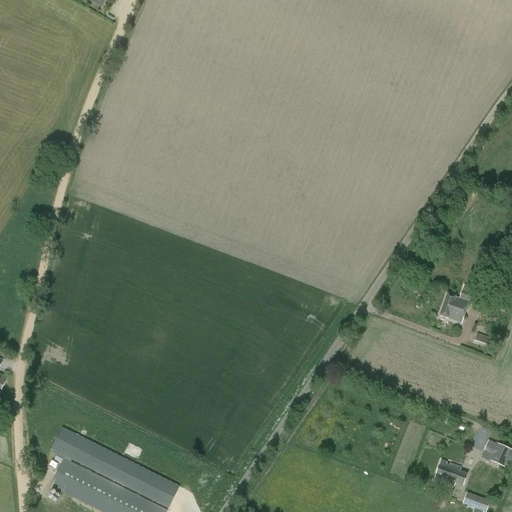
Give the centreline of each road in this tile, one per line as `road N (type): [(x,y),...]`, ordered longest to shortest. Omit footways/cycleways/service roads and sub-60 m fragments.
road 1 (track): [(22,511),(16,409),(51,224),(78,129),(134,0)]
road 2 (unclassified): [(511,88),(222,511)]
